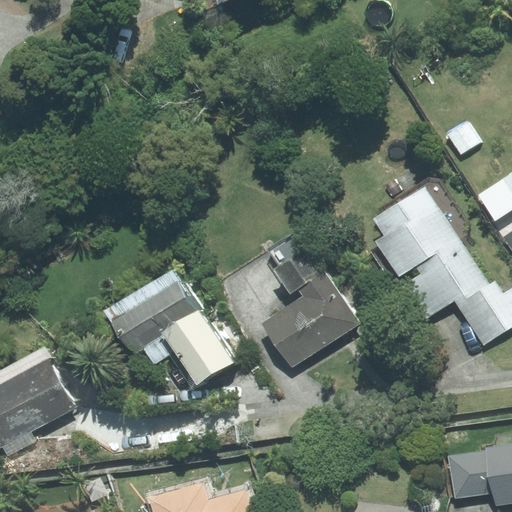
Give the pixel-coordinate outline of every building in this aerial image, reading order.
[(477,138),(469,127),(456,136),(464,147),(477,138)] [(387,237),(378,242),(400,278),(417,268),(421,275),(405,286),(426,320),(455,301),(484,346),(511,328),(511,289),(504,294),(496,281),(490,285),(429,188),(377,221),(387,237)] [(510,240),(511,239),(511,214),(500,222),(510,240)] [(263,315),(294,364),(364,318),(311,237),(275,260),(292,287),(300,282),(304,288),(263,315)] [(201,384),(237,360),(182,274),(115,317),(138,353),(168,333),(201,384)] [(0,445),(78,403),(49,349),(0,375),(0,445)] [(497,503),(511,501),(511,440),(488,443),(489,446),(451,452),(457,496),(495,491),(497,503)] [(254,511),(247,484),(207,495),(202,478),(149,493),(154,511),(254,511)]
